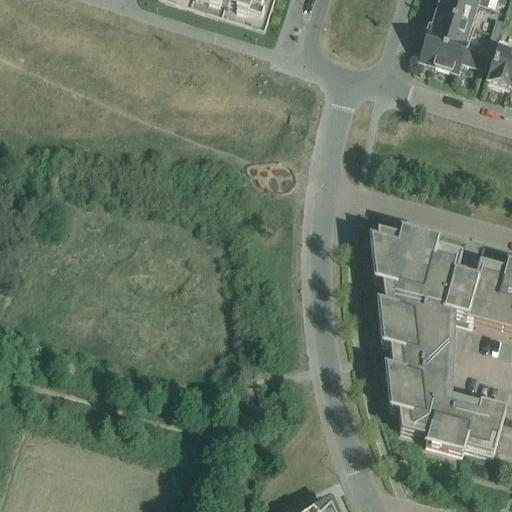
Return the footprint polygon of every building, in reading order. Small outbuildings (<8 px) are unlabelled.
[(158,0),(158,3),(264,36),(275,0),(158,0)] [(475,8),(449,0),(442,0),(441,4),(439,4),(434,20),(468,31),(468,30),(475,9),(475,8)] [(489,0),(449,0),(475,8),(475,9),(485,12),(489,0)] [(504,10),(506,0),(498,0),(496,7),(504,10)] [(472,31),(468,30),(468,31),(434,20),(430,32),(428,32),(425,42),(426,43),(427,42),(465,54),(465,53),(472,31)] [(495,24),(491,38),(498,40),(502,26),(495,24)] [(493,54),(498,40),(491,38),(486,52),(493,54)] [(487,60),(465,53),(465,54),(427,42),(426,43),(419,65),(434,69),(433,71),(450,76),(451,75),(457,77),(460,67),(483,75),(487,60)] [(511,83),(511,50),(499,46),(487,86),(489,86),(488,89),(502,94),(503,92),(509,94),(509,93),(511,83)] [(479,409),(478,412),(477,418),(443,409),(448,319),(511,336),(511,267),(507,266),(505,273),(479,266),(476,274),(458,269),(461,261),(435,254),(436,247),(400,237),(398,243),(376,238),(377,247),(369,245),(374,287),(381,289),(383,311),(377,310),(382,351),(388,353),(391,376),(384,374),(389,415),(397,418),(400,438),(426,445),(424,451),(461,461),(463,455),(492,463),(505,416),(479,409)]
